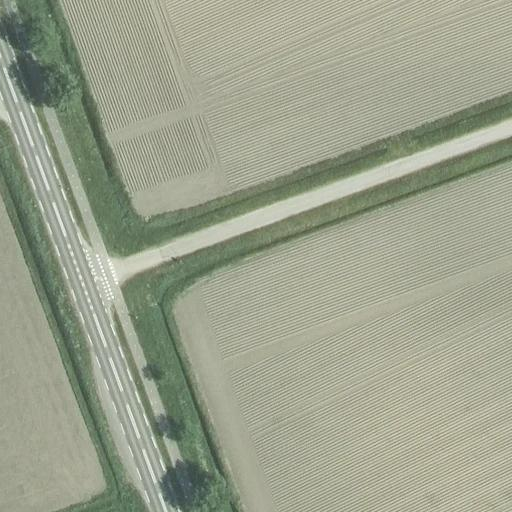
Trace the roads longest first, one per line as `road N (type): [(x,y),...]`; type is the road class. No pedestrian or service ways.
road 1 (unclassified): [(81,283),(511,129)]
road 2 (secondary): [(164,511),(81,283)]
road 3 (secondary): [(81,283),(0,56)]
